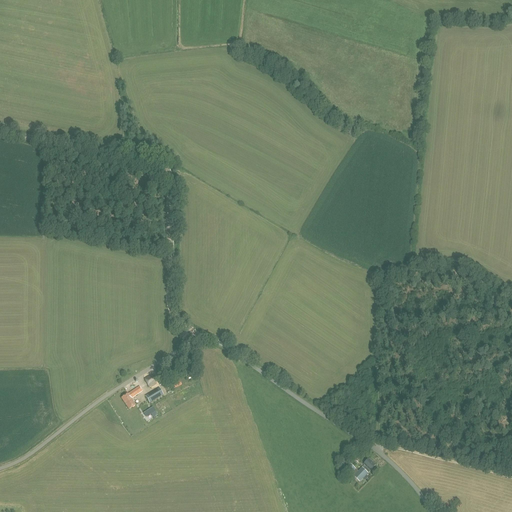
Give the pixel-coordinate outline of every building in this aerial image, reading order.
[(157,382),(152,375),(144,379),(149,387),(157,382)] [(175,388),(182,385),(179,380),(173,383),(175,388)] [(131,399),(143,392),(140,387),(128,394),(122,398),(129,409),(135,405),(131,399)] [(146,396),(150,403),(163,395),(159,388),(146,396)] [(144,403),(141,400),(139,401),(137,398),(135,399),(141,406),(144,403)] [(153,418),(158,415),(153,407),(143,413),(146,418),(151,414),(153,418)] [(360,482),(375,466),(376,465),(369,459),(364,465),(366,466),(363,469),(362,467),(358,472),(350,464),(345,468),(360,482)]
